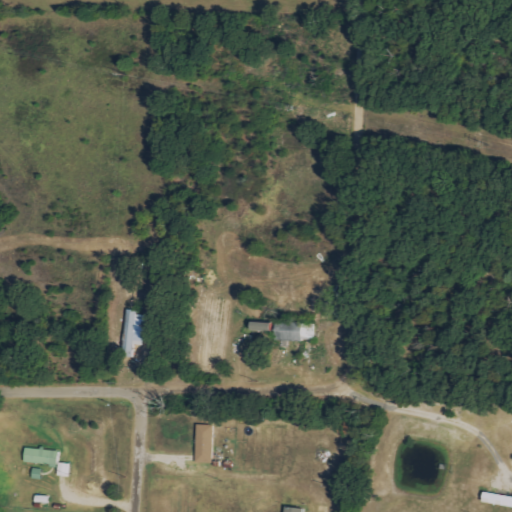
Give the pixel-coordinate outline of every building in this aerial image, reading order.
[(128,354),(137,355),(139,310),(129,309),(128,354)] [(306,341),(306,335),(315,335),(315,323),(279,321),(278,340),(306,341)] [(276,322),(255,322),(255,331),(276,332),(276,322)] [(199,463),(216,463),(217,425),(200,425),(199,463)] [(27,462),(61,466),(63,451),(29,446),(27,462)] [(486,501),(511,505),(511,495),(488,491),(486,501)]
